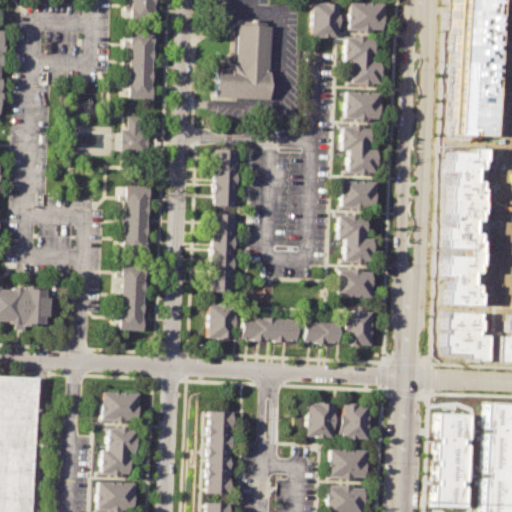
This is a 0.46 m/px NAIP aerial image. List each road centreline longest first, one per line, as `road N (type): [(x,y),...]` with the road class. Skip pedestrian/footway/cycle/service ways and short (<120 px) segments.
road 1 (residential): [(187,0),(163,511)]
road 2 (residential): [(0,358),(511,382)]
road 3 (secondary): [(409,0),(397,272),(406,293)]
road 4 (secondary): [(406,293),(414,274),(424,0)]
road 5 (secondary): [(406,293),(399,511)]
